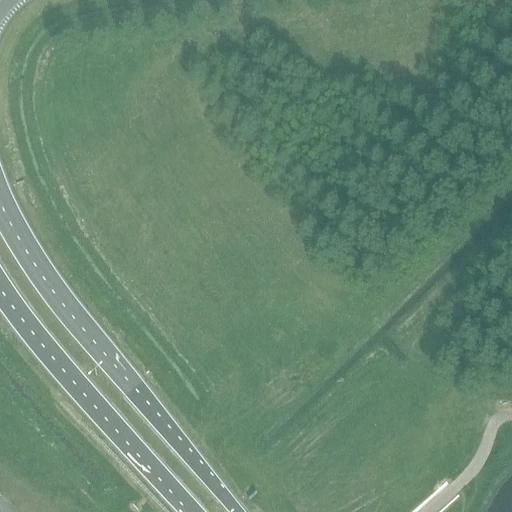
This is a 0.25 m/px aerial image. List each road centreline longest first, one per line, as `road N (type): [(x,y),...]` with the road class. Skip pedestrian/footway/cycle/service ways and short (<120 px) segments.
road 1 (primary): [(237,511),(62,305),(0,202)]
road 2 (primary): [(0,288),(189,511)]
